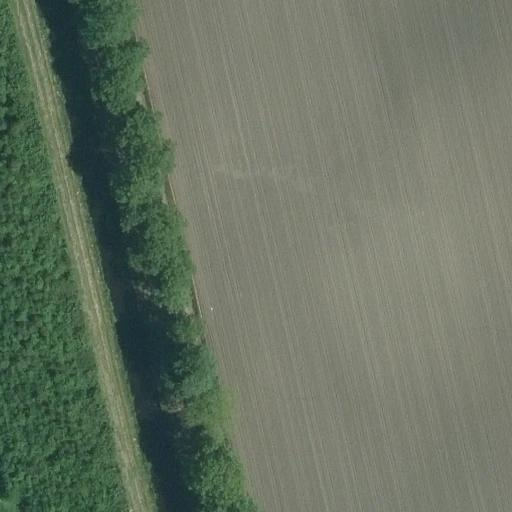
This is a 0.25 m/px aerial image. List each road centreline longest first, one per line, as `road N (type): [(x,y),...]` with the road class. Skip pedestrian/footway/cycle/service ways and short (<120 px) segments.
road 1 (track): [(73,0),(194,511)]
road 2 (track): [(19,0),(139,511)]
